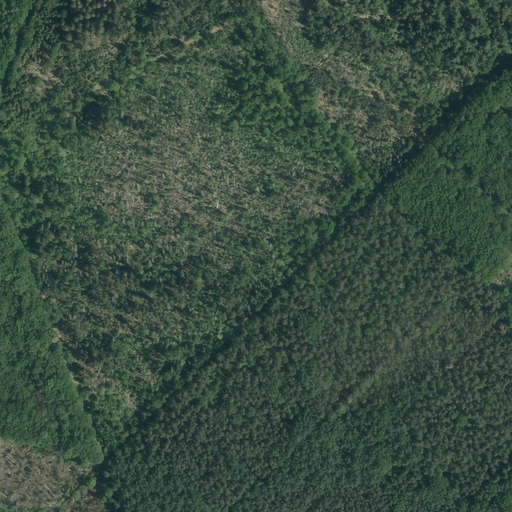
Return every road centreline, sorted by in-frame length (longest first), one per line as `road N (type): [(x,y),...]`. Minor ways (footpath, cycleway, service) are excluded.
road 1 (track): [(103,461),(511,56)]
road 2 (track): [(103,461),(0,186)]
road 3 (track): [(381,187),(414,227),(511,300)]
road 4 (track): [(0,434),(103,461),(123,511)]
